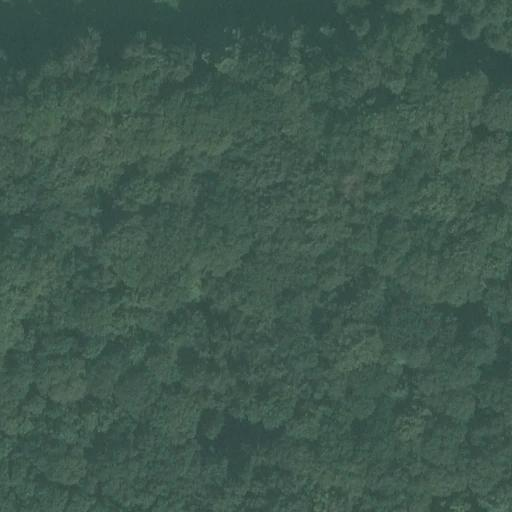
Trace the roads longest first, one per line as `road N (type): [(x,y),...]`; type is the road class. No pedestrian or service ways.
road 1 (track): [(0,402),(279,471),(469,449)]
road 2 (track): [(511,327),(469,449),(511,493)]
